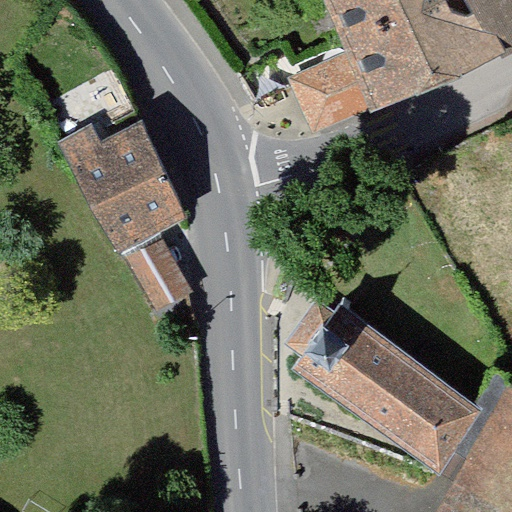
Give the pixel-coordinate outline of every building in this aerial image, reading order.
[(511,0),(326,0),(373,105),(511,38),(511,0)] [(94,126),(61,142),(120,252),(187,218),(137,125),(102,141),(94,126)] [(163,241),(125,261),(154,311),(192,289),(163,241)] [(325,296),(277,367),(429,472),(472,400),(325,296)] [(511,511),(511,386),(442,511),(511,511)]
